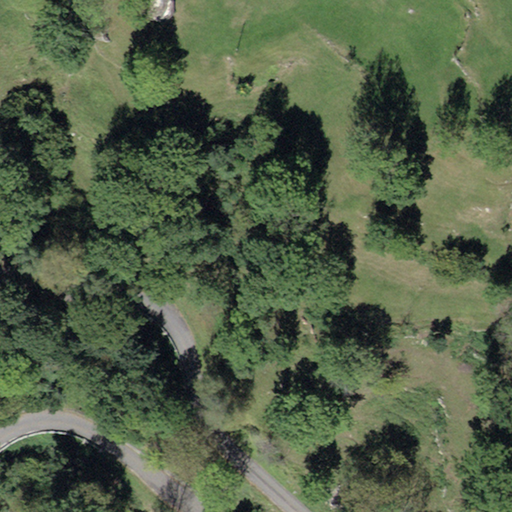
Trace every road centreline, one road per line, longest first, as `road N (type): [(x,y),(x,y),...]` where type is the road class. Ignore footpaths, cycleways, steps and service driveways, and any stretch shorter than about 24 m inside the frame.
road 1 (tertiary): [(295,511),(206,425),(185,346),(164,311),(125,295),(0,277)]
road 2 (tertiary): [(0,436),(23,423),(66,422),(201,511)]
